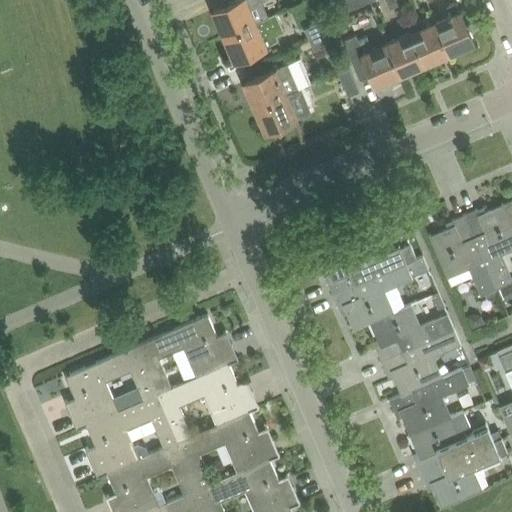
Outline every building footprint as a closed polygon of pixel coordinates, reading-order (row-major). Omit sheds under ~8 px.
[(225,33),(269,14),(262,0),(234,0),(214,9),(225,33)] [(340,13),(370,0),(339,0),(335,2),(340,13)] [(449,15),(436,21),(449,52),(474,41),(457,1),(446,6),(449,15)] [(279,38),(277,34),(285,30),(277,12),(269,15),(269,14),(225,33),(236,59),(266,45),(266,44),(279,38)] [(305,28),(310,39),(334,29),(329,18),(305,28)] [(424,18),(408,24),(411,31),(425,63),(449,52),(436,21),(427,24),(424,18)] [(338,40),(334,29),(310,39),(314,50),(338,40)] [(425,63),(411,31),(387,42),(401,73),(425,63)] [(401,73),(387,42),(372,48),(366,35),(357,39),(355,34),(343,39),(360,79),(371,74),(376,84),(401,73)] [(299,86),(300,86),(311,82),(300,57),(245,81),(255,105),(299,86)] [(349,65),(337,70),(349,96),(360,91),(349,65)] [(310,111),(300,86),(299,86),(255,105),(267,131),(297,118),(297,117),(310,111)] [(478,208),(465,213),(496,286),(511,278),(511,277),(499,249),(511,243),(511,220),(505,203),(485,212),(487,216),(482,218),(478,208)] [(430,233),(429,233),(451,284),(475,273),(483,292),(496,286),(465,213),(452,219),(456,229),(451,231),(449,227),(431,235),(430,233)] [(341,222),(328,228),(331,234),(344,229),(341,222)] [(350,243),(321,255),(321,256),(324,255),(331,274),(336,272),(338,277),(328,281),(333,294),(407,261),(407,262),(417,257),(411,243),(411,244),(370,261),(360,238),(350,243)] [(413,276),(413,275),(430,268),(424,254),(417,257),(407,262),(407,261),(333,294),(339,306),(344,304),(355,328),(368,322),(392,311),(405,305),(396,283),(413,276)] [(445,305),(439,291),(433,293),(439,308),(445,305)] [(392,311),(368,322),(376,339),(380,338),(382,343),(372,347),(378,359),(454,326),(448,312),(418,325),(408,304),(405,305),(392,311)] [(209,313),(204,315),(163,333),(138,344),(159,393),(230,362),(230,363),(239,358),(233,344),(232,344),(231,341),(222,345),(209,313)] [(454,326),(378,359),(383,373),(394,368),(396,374),(391,376),(399,393),(440,375),(430,354),(461,341),(454,326)] [(73,413),(72,414),(78,428),(88,425),(87,424),(159,393),(138,344),(112,355),(71,372),(71,373),(66,375),(80,406),(71,410),(73,413)] [(511,349),(500,355),(511,383),(511,402),(500,408),(511,434),(511,349)] [(260,406),(254,392),(253,392),(251,389),(243,392),(230,363),(230,362),(159,393),(180,441),(250,410),(251,410),(260,406)] [(399,393),(390,397),(395,411),(406,407),(408,412),(404,413),(412,432),(452,415),(442,392),(469,381),(468,380),(466,374),(462,365),(440,375),(399,393)] [(107,415),(87,424),(88,425),(101,454),(92,458),(93,461),(92,461),(99,476),(108,472),(150,453),(147,445),(138,442),(135,443),(128,428),(153,417),(165,447),(180,441),(159,393),(107,415)] [(452,415),(412,432),(420,450),(424,448),(426,454),(416,458),(421,470),(494,439),(491,432),(490,429),(488,425),(474,431),(465,409),(452,415)] [(281,454),(274,439),(274,440),(272,436),(263,440),(251,410),(250,410),(180,441),(200,488),(271,458),(281,454)] [(494,439),(421,470),(427,484),(435,481),(437,486),(435,486),(444,506),(484,488),(490,486),(481,466),(501,458),(500,454),(508,451),(502,436),(494,439)] [(114,509),(113,509),(114,511),(145,511),(200,488),(180,441),(165,447),(150,453),(108,472),(121,502),(113,506),(114,509)] [(301,502),(295,487),(294,488),(293,484),(284,488),(271,458),(200,488),(210,511),(277,511),(292,506),(301,502)] [(210,511),(200,488),(145,511),(210,511)]
